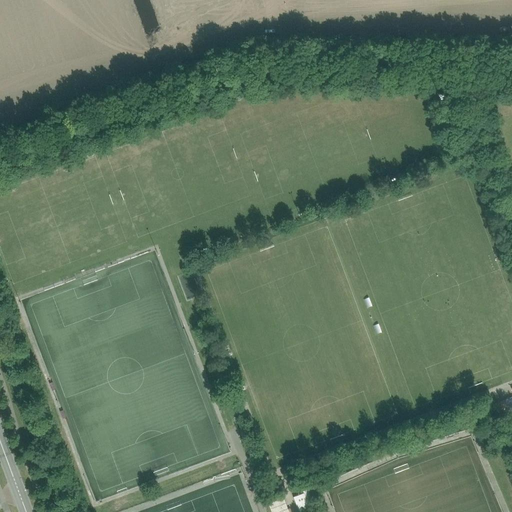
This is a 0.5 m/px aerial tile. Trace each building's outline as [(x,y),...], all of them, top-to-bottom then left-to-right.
[(83,23),(72,27),(79,45),(90,42),(83,23)] [(64,31),(62,31),(69,49),(79,45),(72,27),(64,31)] [(60,32),(52,35),(59,53),(69,49),(62,31),(60,32)] [(44,38),(42,39),(48,57),(59,53),(52,35),(44,38)] [(40,39),(32,43),(38,61),(48,57),(42,39),(40,39)] [(23,46),(22,46),(28,64),(38,61),(32,43),(23,46)] [(20,47),(11,50),(18,68),(28,64),(22,46),(20,47)] [(0,54),(0,65),(3,74),(14,70),(7,52),(0,54)] [(268,504),(270,511),(288,511),(283,498),(268,504)]
